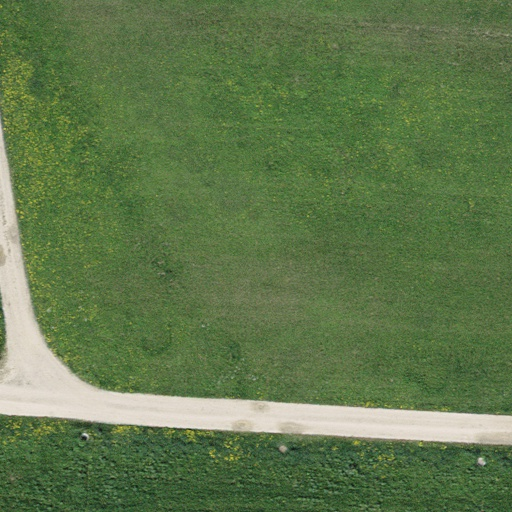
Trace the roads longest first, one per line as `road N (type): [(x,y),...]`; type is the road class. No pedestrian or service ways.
road 1 (track): [(0,403),(511,428)]
road 2 (track): [(0,248),(25,405)]
